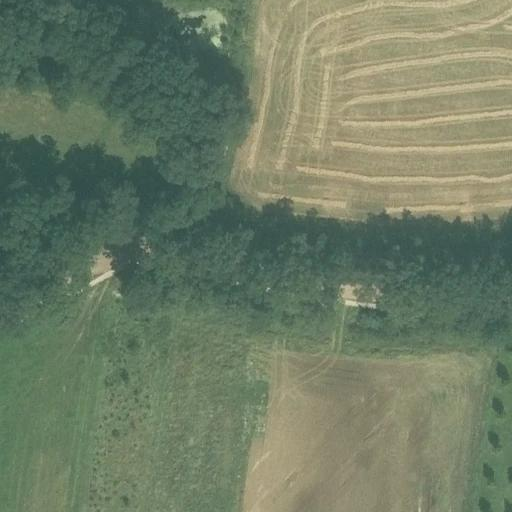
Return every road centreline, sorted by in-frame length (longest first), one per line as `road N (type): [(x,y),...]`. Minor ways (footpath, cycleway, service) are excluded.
road 1 (track): [(198,263),(337,292),(511,297)]
road 2 (track): [(198,263),(154,256),(108,263),(0,316)]
